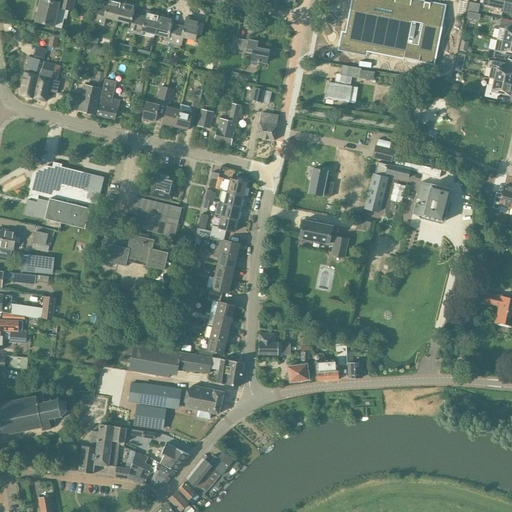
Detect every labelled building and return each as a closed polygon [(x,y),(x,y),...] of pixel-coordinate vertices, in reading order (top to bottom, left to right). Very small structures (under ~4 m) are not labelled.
[(73,11),(75,0),(60,0),(59,2),(49,0),(40,0),(35,22),(54,26),(53,28),(62,30),(64,19),(66,20),(69,10),(73,11)] [(117,20),(122,1),(118,0),(108,0),(106,7),(100,6),(96,23),(104,26),(106,17),(117,20)] [(351,9),(344,46),(404,58),(405,53),(419,56),(418,61),(433,64),(439,35),(434,34),(436,20),(441,21),(444,6),(414,0),(409,0),(409,4),(395,1),(395,0),(356,0),(356,2),(356,3),(355,5),(354,10),(351,9)] [(504,1),(503,7),(501,13),(509,15),(511,12),(511,0),(504,0),(504,1)] [(134,33),(139,15),(133,14),(136,5),(122,1),(117,20),(129,23),(127,31),(134,33)] [(154,38),(155,34),(154,34),(159,14),(147,11),(145,17),(139,15),(134,33),(142,35),(154,38)] [(173,43),(177,25),(172,24),(174,18),(159,14),(154,34),(155,34),(166,37),(165,41),(173,43)] [(177,25),(173,43),(181,45),(183,37),(195,40),(200,21),(186,17),(184,27),(177,25)] [(511,30),(511,28),(511,23),(500,21),(496,39),(511,42),(511,30)] [(51,36),(48,46),(56,48),(59,39),(51,36)] [(247,52),(247,51),(253,52),(251,60),(251,63),(252,65),(256,66),(258,64),(259,62),(267,63),(269,50),(256,48),(257,42),(249,41),(249,40),(237,38),(235,49),(247,52)] [(461,39),(459,51),(466,52),(468,41),(461,39)] [(511,42),(496,39),(494,51),(492,58),(505,60),(507,54),(511,54),(511,42)] [(109,57),(110,50),(103,48),(102,55),(109,57)] [(462,71),(466,55),(459,53),(455,69),(462,71)] [(29,57),(26,68),(40,72),(43,61),(41,61),(29,57)] [(511,71),(503,69),(505,63),(492,60),(491,66),(488,78),(494,80),(511,83),(511,71)] [(39,76),(34,98),(47,102),(49,91),(56,93),(59,82),(52,80),(55,65),(44,62),(42,70),(39,76)] [(353,67),(351,76),(360,78),(361,70),(361,68),(353,67)] [(361,70),(360,78),(373,80),(374,72),(361,70)] [(34,98),(39,76),(25,73),(20,95),(34,98)] [(350,86),(351,76),(341,74),(339,84),(327,82),(325,98),(348,102),(351,86),(350,86)] [(84,85),(78,111),(95,115),(101,89),(103,80),(96,78),(94,87),(84,85)] [(101,97),(97,115),(112,118),(114,119),(120,101),(112,99),(115,85),(116,82),(105,80),(104,82),(101,97)] [(511,83),(494,80),(493,86),(487,84),(484,96),(497,99),(498,93),(510,95),(511,91),(511,83)] [(161,86),(158,99),(164,101),(167,88),(161,86)] [(167,88),(164,101),(171,102),(174,89),(167,88)] [(253,88),(250,99),(263,103),(266,91),(253,88)] [(196,89),(191,107),(198,108),(202,90),(196,89)] [(383,95),(380,103),(390,107),(393,99),(383,95)] [(155,122),(159,105),(146,102),(142,118),(143,119),(143,120),(148,122),(148,120),(155,122)] [(181,128),(181,130),(186,131),(187,129),(188,130),(192,114),(191,113),(191,110),(189,107),(181,105),(180,111),(179,110),(175,126),(181,128)] [(164,125),(169,126),(170,125),(175,126),(179,110),(167,107),(163,123),(164,123),(164,125)] [(201,109),(197,126),(210,129),(214,112),(201,109)] [(217,129),(214,140),(231,144),(236,123),(237,123),(239,113),(230,111),(228,119),(228,121),(221,119),(218,130),(217,129)] [(259,122),(256,137),(275,140),(277,126),(278,115),(261,113),(259,122)] [(376,145),(372,158),(392,162),(395,150),(376,145)] [(49,220),(61,223),(85,229),(86,224),(90,209),(96,210),(104,177),(86,173),(86,175),(82,174),(82,172),(62,167),(62,164),(54,162),(53,162),(51,170),(47,169),(45,171),(42,170),(34,175),(28,200),(24,214),(45,219),(49,220)] [(385,173),(387,165),(378,162),(375,173),(373,173),(366,202),(364,208),(379,211),(380,206),(388,177),(386,177),(387,173),(385,173)] [(396,162),(395,166),(388,164),(387,165),(385,173),(387,173),(408,178),(411,165),(396,162)] [(312,176),(308,193),(329,197),(332,183),(325,182),(327,171),(313,169),(313,170),(310,169),(309,175),(312,176)] [(220,173),(212,172),(208,186),(216,188),(220,173)] [(170,198),(175,178),(156,174),(151,193),(170,198)] [(227,191),(244,195),(247,183),(230,179),(227,191)] [(444,222),(452,189),(422,182),(416,204),(415,204),(413,214),(422,216),(422,217),(444,222)] [(510,208),(511,199),(511,187),(504,186),(502,194),(496,192),(492,208),(499,210),(500,205),(510,208)] [(244,195),(227,191),(224,203),(224,204),(241,208),(244,195)] [(215,214),(221,216),(238,220),(241,208),(224,204),(224,203),(218,202),(215,214)] [(356,205),(353,216),(360,218),(363,206),(356,205)] [(221,216),(218,227),(212,226),(211,232),(225,235),(226,230),(235,232),(238,220),(221,216)] [(335,237),(330,236),(332,226),(303,220),(300,238),(329,244),(329,243),(334,244),(332,254),(345,257),(348,239),(335,237)] [(371,222),(359,220),(358,229),(370,231),(371,222)] [(37,227),(32,248),(47,252),(49,246),(50,246),(54,232),(37,227)] [(5,232),(0,230),(0,247),(13,250),(16,232),(6,230),(5,232)] [(240,244),(224,240),(225,235),(211,232),(209,239),(216,241),(214,251),(237,257),(240,244)] [(164,270),(168,253),(152,249),(154,240),(131,234),(128,248),(112,245),(108,263),(126,267),(127,262),(164,270)] [(237,257),(214,251),(213,256),(218,258),(217,265),(234,269),(237,257)] [(22,271),(52,274),(53,269),(47,268),(48,257),(23,254),(22,271)] [(214,277),(231,281),(234,269),(217,265),(214,277)] [(479,266),(476,284),(489,286),(492,269),(479,266)] [(13,279),(14,273),(0,271),(0,287),(1,287),(2,278),(3,278),(13,279)] [(15,273),(14,273),(13,282),(34,284),(35,275),(15,273)] [(209,294),(222,297),(223,292),(229,293),(231,281),(214,277),(211,289),(210,289),(209,294)] [(174,288),(162,285),(160,294),(172,298),(174,288)] [(511,325),(511,298),(501,296),(487,293),(485,303),(499,306),(496,323),(511,325)] [(215,314),(232,318),(235,306),(220,302),(222,297),(209,294),(208,300),(218,302),(215,314)] [(3,312),(10,313),(11,304),(12,296),(3,295),(0,295),(0,311),(3,312)] [(43,308),(41,319),(52,320),(55,298),(44,297),(43,308)] [(11,304),(10,313),(41,319),(43,308),(11,304)] [(271,306),(270,313),(275,313),(274,320),(282,321),(283,314),(283,307),(271,306)] [(207,325),(212,326),(229,330),(232,318),(215,314),(210,313),(207,325)] [(0,330),(8,330),(22,331),(22,321),(0,320),(0,330)] [(209,339),(226,343),(229,330),(212,326),(209,339)] [(9,337),(9,332),(4,332),(0,331),(0,349),(4,349),(4,339),(8,337),(9,337)] [(12,332),(9,332),(9,337),(9,342),(26,343),(26,342),(29,343),(30,334),(26,333),(22,333),(12,332)] [(282,355),(282,343),(275,343),(276,333),(259,333),(258,354),(282,355)] [(184,336),(183,345),(182,345),(182,352),(190,352),(191,346),(187,346),(188,336),(184,336)] [(199,348),(199,354),(212,356),(213,352),(223,355),(226,343),(209,339),(206,350),(199,348)] [(131,363),(129,370),(168,377),(170,369),(177,370),(177,368),(202,372),(209,373),(210,369),(212,357),(204,356),(182,353),(154,347),(135,341),(131,363)] [(282,343),(282,355),(290,355),(290,343),(282,343)] [(336,359),(337,365),(338,365),(347,365),(347,363),(346,343),(335,344),(336,359)] [(308,364),(308,351),(301,351),(301,365),(288,367),(289,373),(286,373),(284,376),(285,379),(287,380),(290,380),(290,382),(309,379),(308,364)] [(347,363),(348,378),(349,378),(362,378),(361,363),(353,363),(353,351),(347,352),(347,363)] [(337,365),(336,359),(324,360),(324,353),(314,354),(314,358),(313,358),(314,373),(317,373),(318,381),(339,380),(338,365),(337,365)] [(11,356),(0,354),(0,369),(4,370),(5,364),(9,364),(8,368),(27,369),(28,357),(11,356)] [(212,357),(210,369),(219,370),(217,383),(240,386),(244,362),(242,362),(221,359),(212,357)] [(149,404),(161,406),(172,407),(175,389),(143,384),(140,402),(149,404)] [(192,386),(187,408),(198,410),(197,417),(210,419),(211,413),(219,414),(224,392),(192,386)] [(0,436),(21,431),(41,427),(42,431),(52,429),(50,419),(54,418),(54,420),(56,420),(56,417),(61,416),(62,418),(64,418),(63,416),(66,411),(69,412),(70,410),(67,409),(66,403),(68,400),(66,399),(65,401),(59,399),(59,397),(57,396),(57,398),(51,399),(51,397),(49,398),(50,400),(45,401),(44,398),(44,399),(43,395),(36,396),(0,403),(0,412),(0,413),(0,412),(0,436)] [(163,428),(166,410),(148,407),(137,406),(134,424),(163,428)] [(99,432),(95,465),(108,467),(108,466),(116,467),(119,444),(120,442),(125,443),(127,428),(100,424),(99,432)] [(82,446),(78,472),(79,472),(94,474),(95,465),(99,432),(91,431),(90,447),(82,446)] [(164,455),(160,463),(177,471),(184,462),(189,455),(167,443),(162,453),(164,455)] [(229,466),(234,458),(223,451),(222,452),(218,458),(228,466),(229,466)] [(135,452),(135,454),(130,470),(125,469),(116,467),(115,476),(128,478),(145,484),(148,477),(147,477),(149,473),(151,468),(152,467),(145,464),(149,458),(135,452)] [(228,466),(218,458),(214,456),(209,463),(204,460),(188,480),(204,494),(213,484),(220,474),(222,475),(228,466)] [(154,474),(168,481),(175,473),(158,464),(154,474)] [(149,485),(162,489),(168,481),(154,474),(149,485)] [(193,503),(199,496),(185,482),(179,490),(193,503)] [(177,492),(169,499),(181,511),(185,511),(191,507),(177,492)] [(41,511),(52,511),(49,496),(39,498),(41,511)] [(177,511),(175,508),(173,510),(167,503),(156,511),(177,511)]
